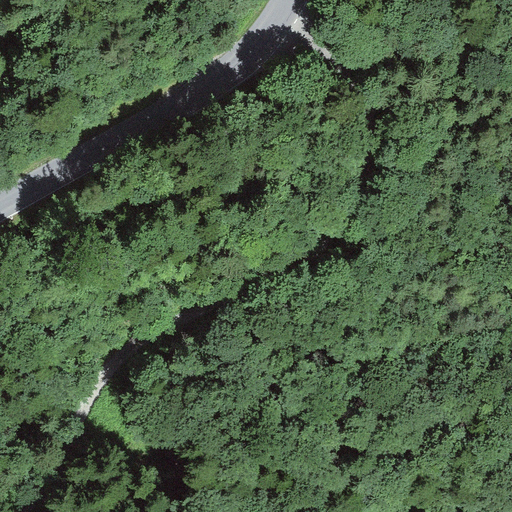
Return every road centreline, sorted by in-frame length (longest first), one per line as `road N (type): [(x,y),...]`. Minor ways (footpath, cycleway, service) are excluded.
road 1 (track): [(275,20),(358,93),(371,133),(365,183),(285,268),(126,350),(19,511)]
road 2 (tertiary): [(0,209),(243,62),(287,0)]
